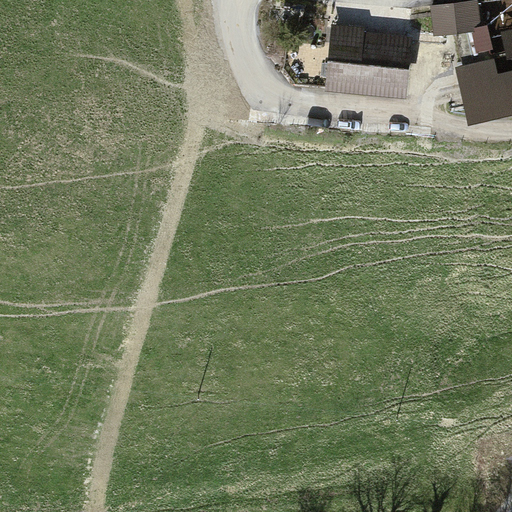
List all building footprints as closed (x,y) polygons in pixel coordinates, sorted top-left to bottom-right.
[(476,0),(470,0),(433,5),(436,27),(458,29),(466,64),(490,59),(476,0)] [(332,41),(327,86),(403,94),(409,39),(358,33),(359,26),(334,23),(332,41)] [(511,53),(511,27),(502,30),(507,54),(511,53)] [(296,82),(327,86),(332,41),(287,37),(285,67),(296,82)] [(466,64),(456,66),(468,119),(511,108),(511,66),(497,70),(494,58),(490,59),(466,64)]
